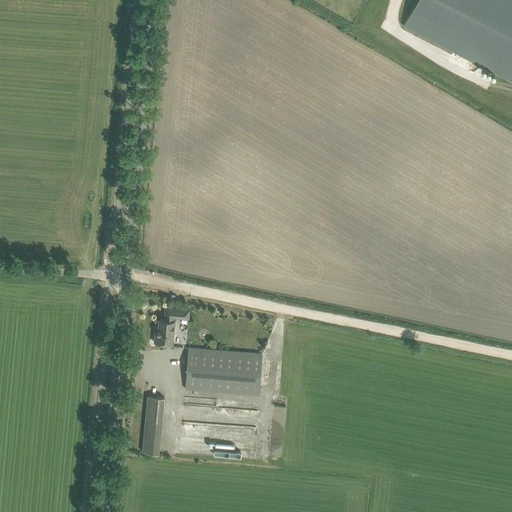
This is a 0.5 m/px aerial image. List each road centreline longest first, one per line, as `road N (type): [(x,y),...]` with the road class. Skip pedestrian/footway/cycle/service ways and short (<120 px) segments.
road 1 (track): [(511,355),(125,277)]
road 2 (tertiary): [(125,277),(151,0)]
road 3 (tertiary): [(102,511),(125,277)]
road 4 (unclassified): [(0,268),(125,277)]
